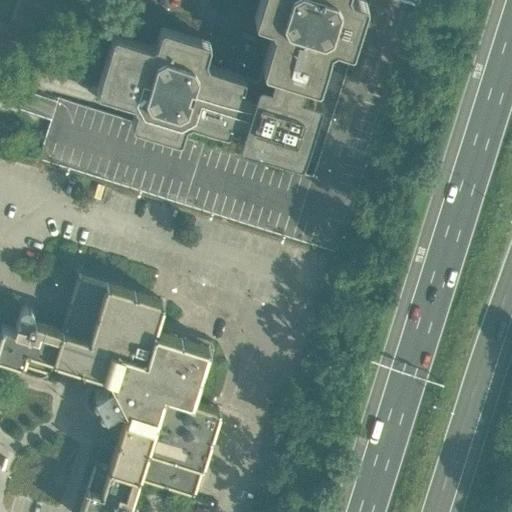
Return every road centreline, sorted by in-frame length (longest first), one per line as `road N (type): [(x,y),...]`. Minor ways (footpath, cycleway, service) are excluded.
road 1 (primary): [(511,36),(363,511)]
road 2 (primary): [(435,511),(511,279)]
